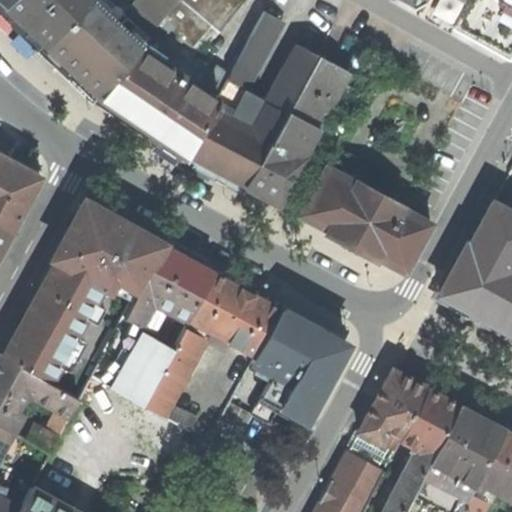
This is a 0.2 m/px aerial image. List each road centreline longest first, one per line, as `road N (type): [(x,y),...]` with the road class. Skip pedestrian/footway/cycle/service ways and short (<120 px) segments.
road 1 (residential): [(380,308),(81,153)]
road 2 (residential): [(511,119),(420,286),(380,308)]
road 3 (residential): [(290,511),(370,363),(380,308)]
road 4 (residential): [(81,153),(0,305)]
road 5 (residential): [(379,0),(511,71)]
